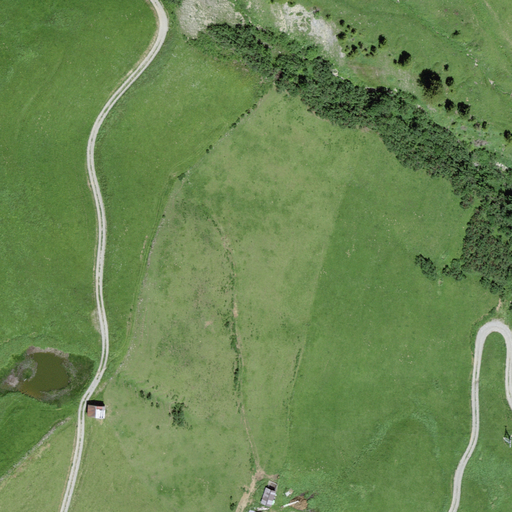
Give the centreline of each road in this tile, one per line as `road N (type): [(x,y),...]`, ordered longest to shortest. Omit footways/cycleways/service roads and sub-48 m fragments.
road 1 (track): [(100,375),(125,367),(137,334),(136,295),(171,183),(192,185),(228,236),(240,275),(245,404),(261,493)]
road 2 (track): [(154,0),(164,20),(156,49),(107,107),(90,153),(103,234),(105,357),(83,404),(62,511)]
road 3 (track): [(456,511),(458,471),(477,438),(479,342),(495,326),(508,329),(511,341)]
